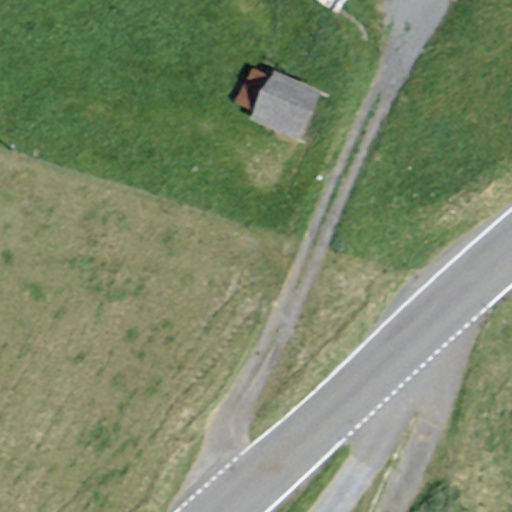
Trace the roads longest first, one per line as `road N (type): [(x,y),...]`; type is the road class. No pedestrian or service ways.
road 1 (track): [(424,0),(274,339),(225,419),(220,471),(237,493)]
road 2 (unclassified): [(216,511),(511,250)]
